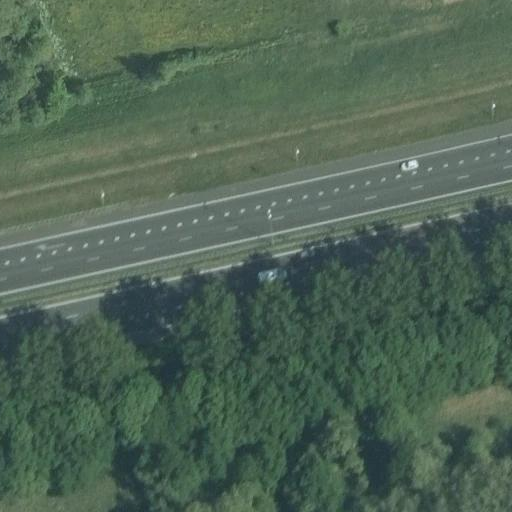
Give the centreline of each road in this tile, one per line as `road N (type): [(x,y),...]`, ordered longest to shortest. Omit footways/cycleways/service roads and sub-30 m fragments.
road 1 (motorway): [(0,332),(511,217)]
road 2 (motorway): [(511,165),(0,278)]
